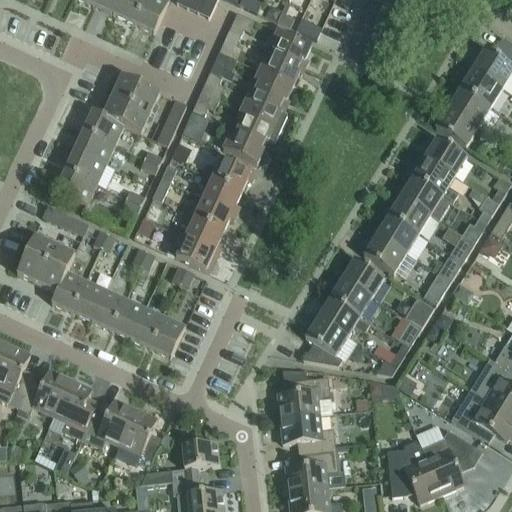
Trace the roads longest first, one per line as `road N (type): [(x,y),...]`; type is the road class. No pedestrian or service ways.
road 1 (residential): [(66,76),(86,50),(178,91),(190,88),(227,8)]
road 2 (residential): [(188,408),(0,321)]
road 3 (residential): [(0,216),(66,76)]
road 4 (residential): [(253,511),(247,449),(232,427),(188,408)]
road 5 (residential): [(188,408),(241,294)]
